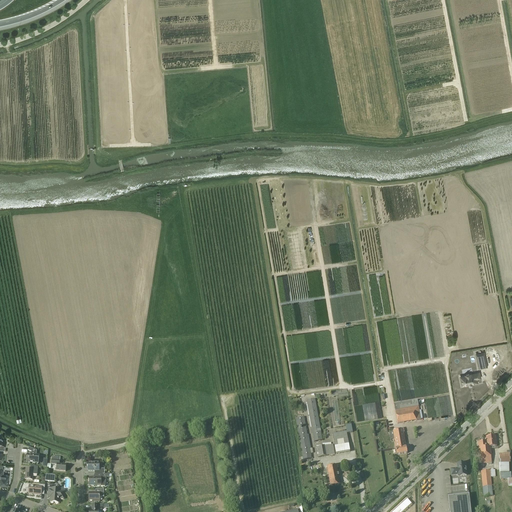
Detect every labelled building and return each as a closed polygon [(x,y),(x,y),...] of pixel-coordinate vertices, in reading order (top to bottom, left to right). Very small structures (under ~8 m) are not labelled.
[(484,352),(476,353),(479,368),(487,366),(484,352)] [(476,373),(461,377),(462,385),(478,382),(477,378),(481,378),(480,374),(476,375),(476,373)] [(466,388),(466,391),(461,391),(461,397),(472,396),(471,388),(466,388)] [(306,401),(314,442),(323,440),(315,399),(306,401)] [(418,407),(417,400),(394,404),(395,411),(397,424),(421,420),(418,407)] [(301,460),(311,458),(304,417),(295,419),(302,457),(300,458),(301,460)] [(397,455),(407,453),(403,433),(404,433),(403,429),(393,431),(397,455)] [(332,434),(336,455),(350,453),(346,431),(332,434)] [(495,436),(486,437),(486,441),(478,442),(479,458),(481,458),(482,464),(491,463),(491,457),(490,447),(497,446),(495,436)] [(335,454),(333,445),(316,448),(318,457),(335,454)] [(31,452),(29,455),(27,454),(26,463),(38,464),(39,456),(36,455),(37,451),(29,448),(27,451),(31,452)] [(507,451),(507,453),(499,454),(499,455),(500,464),(509,464),(510,464),(510,454),(511,454),(510,451),(507,451)] [(66,465),(59,465),(60,461),(51,460),(51,464),(57,465),(56,471),(65,472),(66,465)] [(460,464),(456,465),(457,468),(450,469),(451,476),(458,475),(458,476),(466,475),(465,464),(464,464),(464,463),(463,463),(463,462),(462,462),(461,462),(461,463),(460,463),(460,464)] [(94,474),(102,474),(105,474),(104,469),(99,469),(99,463),(98,463),(94,463),(93,463),(87,463),(87,467),(88,467),(88,471),(94,471),(94,474)] [(1,466),(0,465),(0,485),(8,486),(9,476),(2,476),(3,469),(1,469),(1,466)] [(337,465),(327,467),(330,487),(340,485),(337,469),(338,469),(337,465)] [(32,480),(33,475),(37,475),(38,468),(31,467),(31,469),(28,469),(28,470),(26,469),(25,479),(32,480)] [(492,486),(491,477),(495,477),(495,470),(490,470),(481,471),(482,487),(483,497),(493,496),(492,486)] [(89,486),(101,486),(101,477),(89,478),(89,486)] [(41,495),(44,495),(45,485),(38,485),(38,487),(29,486),(28,494),(41,495)] [(64,499),(64,494),(60,493),(60,490),(51,489),(51,490),(49,490),(48,497),(50,497),(50,502),(59,503),(59,499),(64,499)] [(104,497),(104,493),(104,489),(95,489),(95,493),(89,493),(89,501),(93,500),(93,502),(100,502),(100,497),(104,497)] [(470,511),(468,495),(448,498),(449,511),(470,511)] [(392,511),(403,511),(414,502),(409,497),(392,511)]
